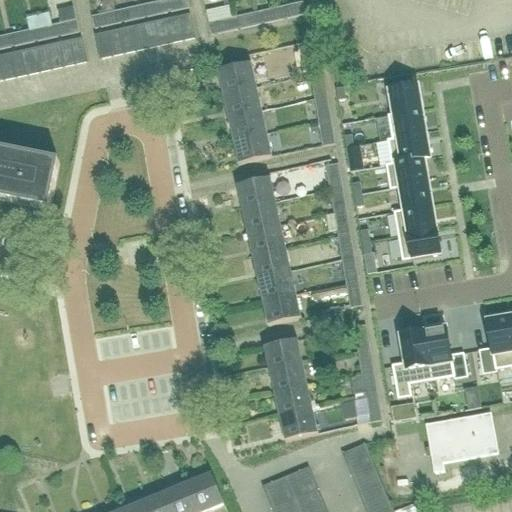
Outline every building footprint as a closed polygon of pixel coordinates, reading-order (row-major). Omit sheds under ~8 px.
[(179,0),(178,0),(162,4),(165,16),(182,12),(179,0)] [(156,5),(139,9),(142,21),(159,17),(156,5)] [(295,5),(278,9),(281,22),(298,18),(295,5)] [(133,10),(116,14),(119,26),(136,22),(133,10)] [(255,14),(258,27),(276,23),(273,11),(255,14)] [(109,15),(92,19),(94,31),(112,27),(109,15)] [(177,19),(183,44),(195,41),(190,17),(190,16),(177,19)] [(250,16),(233,20),(235,32),(253,28),(250,16)] [(166,21),(171,46),(183,44),(177,19),(166,21)] [(166,21),(154,24),(159,49),(171,46),(166,21)] [(226,21),(208,25),(211,37),(228,33),(226,21)] [(71,24),(53,28),(56,40),(74,36),(71,24)] [(142,26),(148,51),(159,49),(154,24),(142,26)] [(131,29),(136,54),(148,51),(142,26),(131,29)] [(48,29),(30,33),(33,45),(51,41),(48,29)] [(131,29),(119,32),(124,57),(136,54),(131,29)] [(107,34),(113,59),(124,57),(119,32),(107,34)] [(25,34),(7,38),(10,50),(28,46),(25,34)] [(100,61),(100,62),(113,59),(107,34),(94,37),(94,38),(100,61)] [(69,43),(74,67),(87,65),(87,63),(82,41),(82,40),(69,43)] [(69,43),(57,45),(63,70),(74,67),(69,43)] [(46,48),(51,73),(63,70),(57,45),(46,48)] [(46,48),(34,50),(40,75),(51,73),(46,48)] [(22,53),(28,78),(40,75),(34,50),(22,53)] [(319,52),(306,54),(309,72),(322,70),(319,52)] [(22,53),(11,55),(16,80),(28,78),(22,53)] [(11,55),(0,57),(0,62),(5,83),(16,80),(11,55)] [(251,65),(217,73),(222,97),(256,90),(251,65)] [(323,76),(310,78),(313,96),(326,94),(323,76)] [(418,89),(388,94),(392,117),(393,119),(422,114),(418,89)] [(256,90),(222,97),(228,120),(261,113),(256,90)] [(344,90),(336,92),(338,103),(346,102),(344,90)] [(327,99),(314,101),(317,119),(329,117),(327,99)] [(261,113),(228,120),(233,144),(266,136),(261,113)] [(392,117),(388,118),(392,142),(392,143),(426,137),(422,114),(393,119),(392,117)] [(330,122),(318,124),(321,142),(333,140),(330,122)] [(233,144),(238,168),(271,161),(266,136),(233,144)] [(392,142),(387,142),(391,167),(391,168),(424,162),(424,163),(430,162),(426,137),(392,143),(392,142)] [(352,138),(344,139),(346,151),(354,149),(352,138)] [(354,149),(346,151),(348,163),(356,161),(354,149)] [(0,152),(0,201),(50,212),(59,165),(0,152)] [(391,167),(385,168),(390,193),(399,191),(428,186),(424,163),(424,162),(391,168),(391,167)] [(338,167),(327,168),(330,186),(341,184),(338,167)] [(275,206),(270,181),(237,189),(242,213),(275,206)] [(360,185),(352,186),(354,198),(362,197),(360,185)] [(428,186),(399,191),(403,213),(403,214),(433,209),(428,186)] [(342,191),(331,193),(334,211),(345,209),(342,191)] [(362,197),(354,198),(356,210),(364,209),(362,197)] [(242,213),(247,236),(281,229),(275,206),(242,213)] [(403,213),(394,215),(398,240),(437,233),(433,209),(403,214),(403,213)] [(346,214),(334,216),(337,234),(349,232),(346,214)] [(247,236),(252,259),(286,252),(281,229),(247,236)] [(368,232),(360,234),(362,246),(370,244),(368,232)] [(437,233),(398,240),(402,264),(441,258),(437,233)] [(350,238),(338,240),(341,257),(353,255),(350,238)] [(370,244),(362,246),(364,257),(372,256),(370,244)] [(252,259),(258,282),(291,275),(286,252),(252,259)] [(354,261),(342,263),(345,281),(357,279),(354,261)] [(258,282),(263,305),(296,298),(291,275),(258,282)] [(358,284),(346,286),(349,304),(361,302),(358,284)] [(263,305),(268,329),(302,322),(296,298),(263,305)] [(491,351),(479,353),(483,377),(497,375),(497,373),(511,369),(511,331),(510,319),(487,324),(491,351)] [(365,328),(353,330),(356,348),(368,346),(365,328)] [(447,330),(423,334),(432,384),(454,380),(454,382),(468,380),(464,356),(451,358),(447,330)] [(405,366),(392,368),(398,402),(412,400),(410,388),(432,384),(423,334),(400,339),(405,366)] [(297,342),(263,350),(269,374),(302,366),(297,342)] [(370,353),(357,355),(360,373),(373,371),(370,353)] [(302,366),(269,374),(274,397),(307,390),(302,366)] [(373,376),(361,378),(364,396),(376,394),(373,376)] [(307,390),(274,397),(279,420),(313,413),(307,390)] [(377,399),(365,401),(368,419),(380,417),(377,399)] [(364,403),(350,405),(352,421),(366,419),(364,403)] [(313,413),(279,420),(285,444),(318,437),(313,413)] [(444,465),(500,454),(492,414),(428,426),(426,426),(436,475),(445,474),(444,465)] [(347,468),(371,458),(366,446),(342,456),(347,468)] [(371,458),(347,468),(351,479),(375,469),(371,458)] [(379,480),(375,469),(351,479),(356,490),(379,480)] [(285,480),(290,492),(313,482),(308,470),(285,480)] [(212,477),(189,487),(199,511),(217,511),(225,509),(212,477)] [(267,501),(290,492),(285,480),(262,489),(267,501)] [(379,480),(356,490),(360,501),(384,491),(379,480)] [(290,492),(295,503),(318,493),(313,482),(290,492)] [(199,511),(189,487),(167,495),(173,511),(199,511)] [(384,491),(360,501),(364,511),(388,502),(384,491)] [(267,501),(271,511),(272,511),(295,503),(290,492),(267,501)] [(295,503),(298,511),(304,511),(323,505),(318,493),(295,503)] [(173,511),(167,495),(145,504),(148,511),(173,511)] [(392,511),(388,502),(364,511),(392,511)] [(298,511),(295,503),(272,511),(298,511)]
